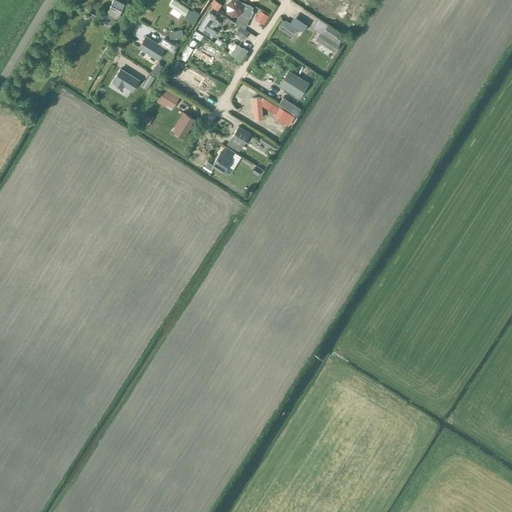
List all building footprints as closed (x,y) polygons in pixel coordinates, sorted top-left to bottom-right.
[(113,0),(111,5),(107,13),(116,18),(125,0),(113,0)] [(171,0),(169,4),(174,7),(170,12),(179,17),(182,12),(185,14),(189,7),(177,0),(171,0)] [(243,3),(240,0),(228,0),(225,3),(226,11),(231,16),(238,16),(240,14),(250,17),(253,10),(243,6),(243,3)] [(348,3),(344,0),(340,0),(332,13),(338,17),(348,3)] [(209,10),(198,27),(213,36),(217,30),(209,25),(215,14),(209,10)] [(236,26),(233,30),(240,35),(243,31),(236,26)] [(295,29),(286,38),(294,45),(302,35),(295,29)] [(322,31),(316,39),(334,52),(340,44),(322,31)] [(200,43),(193,56),(211,66),(214,59),(219,62),(222,55),(200,43)] [(240,55),(242,46),(234,43),(231,52),(240,55)] [(103,60),(110,49),(106,46),(99,57),(103,60)] [(157,60),(149,75),(157,79),(164,64),(157,60)] [(197,90),(204,79),(185,67),(178,78),(197,90)] [(290,73),(283,86),(294,93),(297,88),(302,91),(307,82),(302,79),(301,80),(290,73)] [(192,87),(177,79),(173,86),(188,94),(192,87)] [(162,91),(157,100),(171,108),(176,99),(162,91)] [(182,102),(190,105),(192,101),(183,97),(182,102)] [(271,109),(252,97),(243,111),(251,116),(253,114),(263,120),(271,109)] [(299,108),(291,102),(287,109),(295,114),(299,108)] [(294,116),(278,106),(272,116),(288,126),(294,116)] [(185,134),(194,119),(183,112),(174,127),(185,134)] [(250,132),(238,125),(226,143),(238,151),(250,132)] [(277,144),(260,133),(256,139),(269,147),(270,146),(274,149),(277,144)] [(234,152),(224,146),(221,150),(220,149),(211,165),(224,172),(232,157),(231,157),(234,152)]
